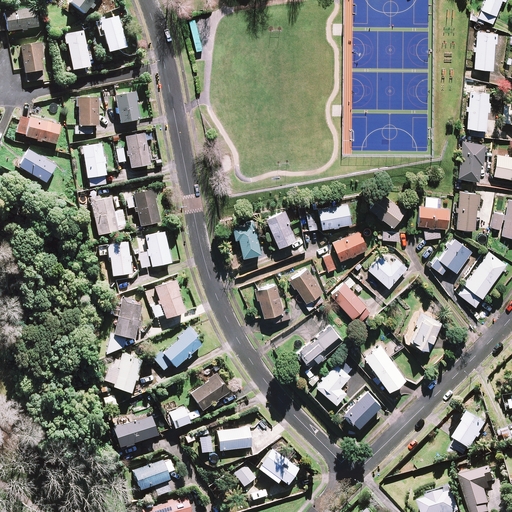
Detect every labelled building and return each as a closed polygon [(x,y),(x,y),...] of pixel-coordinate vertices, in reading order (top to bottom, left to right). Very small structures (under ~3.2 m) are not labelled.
[(84,18),(89,12),(92,14),(96,7),(94,5),(97,0),(74,0),(69,7),(84,18)] [(485,0),(477,20),(492,26),(502,2),(505,3),(506,0),(485,0)] [(3,9),(4,14),(0,14),(0,35),(38,30),(35,10),(24,12),(23,6),(3,9)] [(125,49),(116,17),(95,23),(99,36),(102,35),(107,54),(125,49)] [(83,33),(63,37),(65,48),(67,47),(72,74),(90,71),(83,33)] [(495,35),(477,34),(474,71),(492,73),(495,35)] [(26,81),(42,79),(41,72),(43,72),(40,43),(19,46),(22,74),(25,74),(26,81)] [(138,120),(134,93),(113,96),(117,123),(138,120)] [(489,95),(469,94),(467,131),(486,133),(489,95)] [(99,104),(99,101),(78,101),(78,129),(75,129),(75,136),(91,136),(91,129),(98,129),(98,114),(104,114),(104,103),(99,104)] [(511,109),(505,108),(502,125),(511,126),(511,109)] [(60,127),(20,118),(16,135),(25,137),(25,140),(56,146),(60,127)] [(149,164),(144,140),(153,138),(152,131),(124,136),(127,154),(130,168),(149,164)] [(484,146),(462,143),(458,181),(478,183),(480,167),(482,167),(484,146)] [(86,179),(87,179),(88,187),(104,185),(102,176),(105,176),(99,144),(80,147),(86,179)] [(125,163),(123,150),(115,151),(118,164),(125,163)] [(55,168),(28,152),(18,169),(46,185),(55,168)] [(511,159),(497,157),(493,178),(511,181),(511,159)] [(476,194),(459,191),(455,221),(473,224),(476,194)] [(159,225),(152,192),(133,197),(140,229),(159,225)] [(405,213),(381,196),(369,213),(394,229),(405,213)] [(511,198),(508,197),(505,212),(502,228),(501,233),(511,234),(511,198)] [(99,201),(98,198),(89,200),(98,237),(127,231),(122,210),(113,212),(110,199),(99,201)] [(351,226),(347,206),(319,211),(322,231),(351,226)] [(447,209),(419,207),(417,223),(446,225),(447,209)] [(503,212),(493,210),(489,225),(499,227),(503,212)] [(297,242),(285,213),(266,221),(279,250),(297,242)] [(317,230),(314,216),(307,217),(310,232),(317,230)] [(261,256),(254,223),(245,224),(245,226),(231,230),(234,242),(239,241),(243,260),(261,256)] [(339,257),(350,253),(350,254),(356,252),(355,251),(366,247),(359,228),(332,239),(339,257)] [(439,236),(439,228),(424,229),(424,237),(439,236)] [(398,231),(385,230),(384,238),(397,239),(398,231)] [(170,266),(164,234),(145,238),(151,269),(170,266)] [(440,272),(447,263),(455,270),(471,249),(454,236),(438,257),(436,255),(430,264),(440,272)] [(132,275),(126,244),(98,249),(99,257),(108,256),(112,279),(132,275)] [(505,262),(489,250),(458,292),(474,304),(505,262)] [(335,266),(330,252),(322,255),(328,269),(335,266)] [(387,260),(379,253),(367,266),(388,285),(406,264),(394,253),(387,260)] [(146,254),(138,256),(141,270),(149,268),(146,254)] [(322,289),(306,266),(288,277),(294,286),(295,285),(305,300),(322,289)] [(183,310),(174,278),(154,285),(159,302),(150,305),(153,315),(163,313),(164,316),(183,310)] [(330,292),(352,315),(357,321),(368,310),(363,305),(365,303),(343,280),(330,292)] [(283,309),(275,281),(256,287),(264,315),(270,313),(273,321),(290,316),(287,308),(283,309)] [(141,302),(120,297),(119,305),(111,303),(108,313),(116,315),(113,331),(133,336),(141,302)] [(438,322),(418,313),(413,324),(415,325),(408,338),(426,347),(438,322)] [(326,357),(325,355),(324,353),(342,339),(332,325),(296,352),(307,368),(315,362),(316,364),(326,357)] [(173,364),(185,355),(186,357),(189,354),(188,352),(200,342),(194,335),(196,334),(190,326),(177,336),(179,337),(153,357),(162,368),(171,361),(173,364)] [(367,341),(352,339),(350,349),(365,351),(367,341)] [(403,374),(379,343),(364,355),(388,386),(403,374)] [(113,381),(112,383),(129,389),(139,357),(122,352),(119,359),(111,356),(104,378),(113,381)] [(339,357),(335,361),(316,384),(335,400),(345,389),(339,384),(349,372),(347,370),(350,366),(339,357)] [(228,389),(217,372),(189,391),(200,408),(228,389)] [(379,401),(367,388),(342,411),(349,418),(351,415),(357,422),(379,401)] [(116,402),(114,394),(100,397),(103,406),(116,402)] [(185,410),(183,405),(168,411),(173,425),(189,420),(185,410)] [(118,443),(123,442),(123,443),(131,441),(131,439),(156,432),(149,410),(111,421),(118,443)] [(469,412),(454,438),(455,439),(448,450),(462,458),(469,447),(471,448),(477,437),(479,439),(482,435),(479,433),(486,422),(469,412)] [(247,425),(215,429),(216,432),(201,434),(203,449),(218,447),(219,448),(250,444),(247,425)] [(282,484),(296,466),(287,459),(294,450),(278,438),(257,465),(282,484)] [(155,492),(170,487),(166,477),(168,477),(167,472),(162,459),(133,469),(139,486),(151,482),(155,492)] [(254,475),(246,464),(234,473),(242,484),(254,475)] [(494,479),(491,465),(460,474),(470,511),(481,511),(491,509),(485,488),(489,487),(488,481),(494,479)] [(457,511),(451,487),(426,494),(427,497),(419,499),(422,511),(457,511)] [(190,511),(186,495),(141,507),(142,511),(190,511)]
